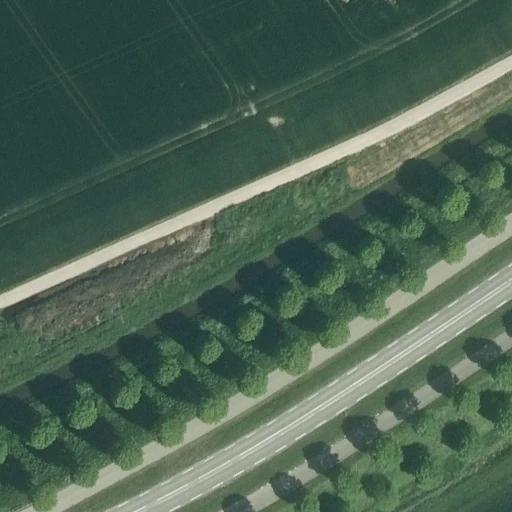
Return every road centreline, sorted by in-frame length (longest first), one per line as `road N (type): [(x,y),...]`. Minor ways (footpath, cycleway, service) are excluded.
road 1 (track): [(0,300),(376,134),(511,61)]
road 2 (unclassified): [(38,511),(218,415),(511,223)]
road 3 (primary): [(137,511),(328,402),(511,279)]
road 4 (unclassified): [(236,511),(511,336)]
